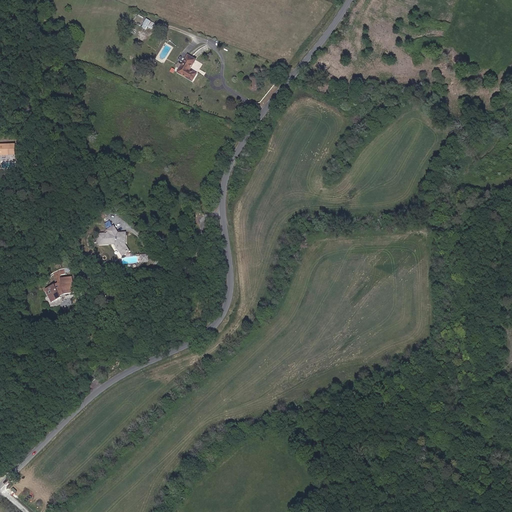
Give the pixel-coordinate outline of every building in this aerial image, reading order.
[(144,24),(146,25),(144,27),(147,29),(149,25),(155,30),(158,26),(147,19),(144,24)] [(189,53),(179,71),(194,80),(198,73),(191,69),(197,58),(189,53)] [(0,145),(0,156),(8,155),(8,154),(9,153),(10,155),(14,155),(14,145),(0,145)] [(128,255),(133,252),(127,243),(128,234),(122,234),(118,228),(112,232),(114,235),(103,235),(103,239),(105,239),(105,245),(119,245),(125,254),(128,255)] [(58,273),(60,280),(66,278),(65,276),(71,275),(68,269),(58,273)] [(77,293),(75,278),(66,279),(67,280),(61,282),(62,285),(50,290),(55,301),(64,298),(63,295),(66,294),(67,295),(77,293)]
